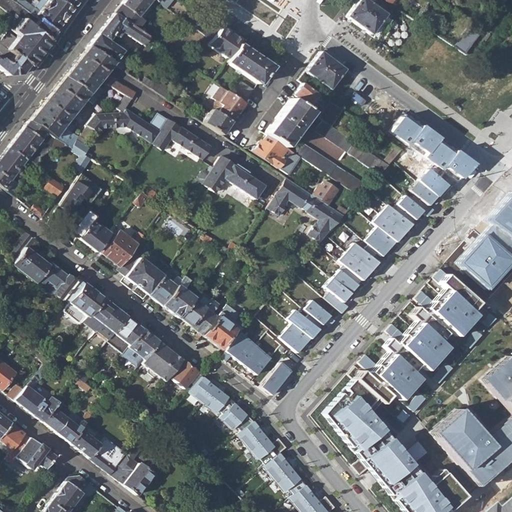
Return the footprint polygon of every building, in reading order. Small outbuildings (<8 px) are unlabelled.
[(26,65),(28,66),(48,40),(47,39),(51,32),(32,17),(8,0),(0,0),(0,7),(11,16),(4,25),(15,34),(10,40),(7,32),(0,40),(0,59),(6,63),(12,54),(26,65)] [(8,0),(32,17),(45,0),(36,0),(31,7),(21,0),(8,0)] [(45,0),(32,17),(51,32),(76,0),(45,0)] [(121,0),(119,4),(134,15),(146,0),(147,0),(149,1),(149,0),(121,0)] [(364,30),(367,33),(382,13),(364,0),(354,0),(343,15),(364,30)] [(490,0),(488,3),(496,9),(503,0),(490,0)] [(111,13),(134,29),(140,20),(134,15),(119,4),(111,13)] [(192,14),(185,23),(200,35),(211,21),(197,11),(194,15),(192,14)] [(113,27),(139,44),(144,36),(134,29),(111,13),(95,34),(105,40),(113,27)] [(392,21),(382,13),(367,33),(377,40),(392,21)] [(200,35),(207,40),(219,26),(211,21),(200,35)] [(205,44),(225,58),(236,43),(236,44),(239,40),(219,26),(207,40),(205,44)] [(467,27),(453,46),(463,53),(465,50),(477,34),(467,27)] [(85,46),(109,62),(119,50),(105,40),(95,34),(85,46)] [(223,61),(236,44),(236,43),(225,58),(223,60),(223,61)] [(268,65),(236,44),(223,61),(256,84),(268,67),(268,65)] [(88,90),(92,84),(94,82),(97,83),(99,81),(104,84),(104,83),(123,96),(115,108),(119,110),(121,112),(123,109),(133,94),(110,78),(111,77),(103,71),(106,67),(109,62),(85,46),(81,52),(28,119),(51,135),(69,147),(70,148),(75,140),(74,139),(67,134),(69,131),(72,126),(69,124),(71,121),(66,118),(82,97),(91,103),(96,96),(88,90)] [(302,70),(327,88),(342,69),(317,50),(302,70)] [(0,70),(6,76),(19,74),(26,65),(12,54),(6,63),(0,59),(0,70)] [(147,87),(165,99),(167,95),(171,90),(153,78),(147,87)] [(237,81),(228,93),(241,102),(251,89),(240,81),(237,81)] [(296,101),(304,106),(314,91),(300,81),(291,93),(298,98),(296,101)] [(100,90),(92,84),(88,90),(96,96),(100,90)] [(208,109),(226,121),(241,102),(228,93),(224,90),(219,87),(211,98),(213,99),(209,104),(206,108),(208,109)] [(264,134),(282,146),(306,113),(308,115),(310,112),(288,97),(262,133),(264,134)] [(199,102),(206,108),(209,104),(201,99),(199,102)] [(126,126),(150,142),(165,120),(155,113),(147,124),(123,109),(121,112),(119,110),(117,112),(93,113),(84,125),(91,131),(96,134),(100,128),(126,126)] [(198,121),(217,133),(226,121),(208,109),(198,121)] [(387,131),(455,181),(470,164),(401,113),(387,131)] [(46,143),(51,135),(28,119),(6,147),(22,160),(29,164),(31,161),(25,156),(39,138),(46,143)] [(313,129),(344,151),(351,140),(320,119),(313,129)] [(169,139),(199,159),(207,146),(179,128),(178,129),(165,120),(150,142),(162,150),(169,139)] [(83,130),(78,137),(76,136),(74,139),(75,140),(81,145),(91,131),(84,125),(81,123),(78,127),(83,130)] [(76,136),(69,131),(67,134),(74,139),(76,136)] [(282,146),(264,134),(258,142),(258,143),(255,141),(249,150),(281,170),(293,153),(291,152),(282,146)] [(70,148),(69,147),(67,149),(77,156),(70,165),(79,171),(88,158),(81,153),(85,147),(81,145),(75,140),(70,148)] [(344,151),(376,173),(385,163),(351,140),(344,151)] [(293,153),(295,154),(302,144),(300,143),(298,141),(291,152),(293,153)] [(315,168),(325,175),(333,164),(302,144),(295,154),(315,168)] [(0,154),(0,187),(12,197),(15,193),(9,188),(14,182),(9,177),(22,160),(6,147),(0,154)] [(221,178),(252,199),(254,197),(261,185),(244,175),(246,172),(233,164),(232,166),(218,156),(200,183),(213,191),(221,178)] [(325,175),(356,195),(365,186),(333,164),(325,175)] [(414,180),(431,195),(442,184),(424,168),(414,180)] [(46,186),(58,191),(62,183),(50,178),(46,186)] [(332,210),(324,204),(309,194),(284,178),(265,208),(276,215),(283,204),(282,204),(285,200),(296,207),(296,206),(303,211),(303,212),(315,220),(312,224),(311,223),(304,234),(316,242),(339,215),(332,210)] [(81,205),(90,188),(72,179),(57,208),(75,217),(81,205)] [(412,193),(424,204),(431,195),(414,180),(407,188),(412,193)] [(309,194),(324,204),(334,189),(321,181),(316,187),(314,186),(309,194)] [(145,196),(149,198),(153,192),(146,187),(141,193),(145,196)] [(137,207),(145,196),(141,193),(139,191),(131,202),(137,207)] [(488,225),(454,263),(483,288),(508,260),(503,255),(511,243),(511,195),(507,191),(481,219),(488,225)] [(419,210),(418,210),(424,215),(430,209),(424,204),(412,193),(407,199),(419,210)] [(389,208),(406,223),(418,210),(419,210),(407,199),(401,194),(389,208)] [(27,209),(40,218),(44,212),(32,203),(27,209)] [(332,210),(339,215),(344,210),(336,204),(332,210)] [(377,212),(399,232),(406,223),(389,208),(384,204),(377,212)] [(377,212),(369,221),(374,226),(374,225),(391,241),(399,232),(377,212)] [(76,238),(93,251),(107,232),(96,224),(95,225),(89,221),(76,238)] [(94,261),(100,253),(99,252),(116,230),(118,231),(120,229),(114,224),(107,232),(93,251),(88,257),(94,261)] [(367,244),(374,251),(378,255),(391,241),(374,225),(374,226),(361,240),(365,243),(367,244)] [(100,253),(117,266),(129,250),(140,234),(136,231),(130,240),(118,231),(116,230),(99,252),(100,253)] [(12,245),(20,251),(23,247),(31,237),(24,231),(12,245)] [(343,251),(365,270),(373,261),(368,257),(361,251),(351,242),(343,251)] [(361,251),(368,257),(374,251),(367,244),(361,251)] [(10,264),(33,282),(37,276),(46,265),(23,247),(20,251),(12,261),(10,264)] [(223,253),(236,262),(239,258),(226,249),(223,253)] [(115,268),(145,293),(166,267),(149,254),(144,262),(129,250),(117,266),(115,268)] [(340,264),(357,279),(365,270),(343,251),(335,259),(340,264)] [(51,293),(59,299),(61,297),(73,281),(48,261),(46,265),(37,276),(54,289),(51,293)] [(340,264),(335,269),(351,285),(357,279),(340,264)] [(145,293),(159,304),(174,285),(169,281),(175,274),(166,267),(145,293)] [(358,370),(350,378),(375,400),(378,403),(386,395),(382,391),(384,388),(397,399),(416,377),(410,372),(416,364),(423,370),(443,347),(437,341),(444,332),(440,328),(443,326),(454,336),(465,322),(472,314),(468,310),(475,302),(437,268),(430,277),(444,290),(433,303),(418,290),(411,298),(426,311),(423,314),(414,306),(407,314),(416,322),(403,336),(388,324),(382,331),(393,341),(386,350),(389,353),(379,364),(376,361),(373,364),(362,354),(355,362),(370,375),(367,378),(358,370)] [(327,277),(345,292),(351,285),(335,269),(327,277)] [(159,304),(175,316),(176,315),(189,298),(190,297),(180,290),(187,280),(181,275),(174,285),(159,304)] [(61,297),(85,316),(99,297),(81,283),(83,281),(76,277),(73,281),(61,297)] [(326,291),(338,300),(345,292),(327,277),(320,285),(326,291)] [(321,297),(338,312),(344,306),(338,300),(326,291),(321,297)] [(80,322),(92,331),(93,329),(111,306),(99,297),(85,316),(80,322)] [(176,315),(188,325),(201,308),(189,298),(176,315)] [(188,325),(200,334),(215,315),(210,311),(216,303),(209,298),(201,308),(188,325)] [(325,327),(332,320),(308,299),(300,308),(306,313),(318,323),(319,321),(325,327)] [(93,329),(105,339),(123,316),(111,306),(93,329)] [(288,322),(305,337),(313,328),(302,318),(291,309),(283,318),(288,322)] [(306,313),(302,318),(313,328),(318,323),(306,313)] [(479,321),(485,327),(493,318),(487,313),(479,321)] [(200,334),(217,347),(227,335),(221,330),(226,324),(215,315),(200,334)] [(103,341),(119,353),(124,346),(138,328),(123,316),(105,339),(103,341)] [(276,337),(292,352),(305,337),(288,322),(276,337)] [(152,344),(154,341),(138,328),(124,346),(119,353),(118,354),(134,367),(137,362),(140,359),(152,344)] [(467,348),(479,334),(473,329),(461,342),(467,348)] [(226,354),(236,362),(252,344),(237,331),(215,355),(222,360),(226,354)] [(169,371),(178,360),(154,341),(152,344),(140,359),(137,362),(145,368),(145,373),(149,376),(153,375),(161,381),(166,375),(169,371)] [(252,344),(236,362),(252,374),(267,357),(252,344)] [(37,359),(42,363),(47,357),(42,354),(37,359)] [(473,486),(511,452),(511,363),(505,355),(478,378),(508,414),(480,438),(454,408),(427,432),(473,486)] [(166,375),(181,388),(194,371),(178,360),(169,371),(166,375)] [(0,387),(12,371),(0,361),(0,387)] [(255,386),(265,394),(287,370),(277,361),(255,386)] [(436,382),(450,368),(443,362),(430,377),(436,382)] [(39,367),(32,375),(38,379),(44,371),(39,367)] [(32,375),(24,385),(29,390),(38,379),(32,375)] [(197,375),(185,390),(210,409),(234,433),(298,511),(326,511),(332,508),(323,497),(316,503),(276,454),(283,448),(275,438),(267,443),(248,420),(222,395),(197,375)] [(70,380),(84,391),(88,386),(73,376),(70,380)] [(443,511),(462,496),(430,457),(417,468),(420,472),(416,475),(365,413),(375,400),(350,378),(319,413),(356,459),(364,468),(400,511),(443,511)] [(5,394),(11,400),(20,389),(14,384),(5,394)] [(39,397),(29,390),(24,385),(20,389),(11,400),(39,421),(50,407),(54,402),(47,396),(42,403),(39,401),(39,397)] [(411,411),(422,398),(416,392),(404,406),(411,411)] [(39,421),(53,432),(64,418),(50,407),(39,421)] [(53,432),(67,442),(77,428),(85,418),(91,410),(87,408),(79,418),(69,410),(64,418),(53,432)] [(400,422),(407,415),(400,409),(394,416),(400,422)] [(0,448),(7,454),(7,453),(23,433),(0,415),(0,448)] [(97,443),(81,431),(88,421),(85,418),(77,428),(67,442),(106,473),(114,463),(117,460),(120,455),(122,453),(102,437),(97,443)] [(134,424),(140,429),(143,426),(136,421),(134,424)] [(129,457),(150,430),(143,426),(140,429),(123,452),(129,457)] [(7,453),(27,468),(33,461),(42,467),(51,455),(23,433),(7,453)] [(149,472),(135,462),(135,463),(128,457),(126,460),(120,455),(117,460),(114,463),(106,473),(133,494),(149,472)] [(364,468),(356,459),(349,465),(357,474),(364,468)] [(47,501),(61,511),(64,511),(87,483),(77,476),(66,477),(47,501)] [(220,491),(224,494),(228,488),(219,480),(213,487),(219,493),(220,491)] [(511,511),(511,500),(510,503),(506,498),(493,509),(495,511),(511,511)] [(61,511),(47,501),(38,511),(61,511)]
